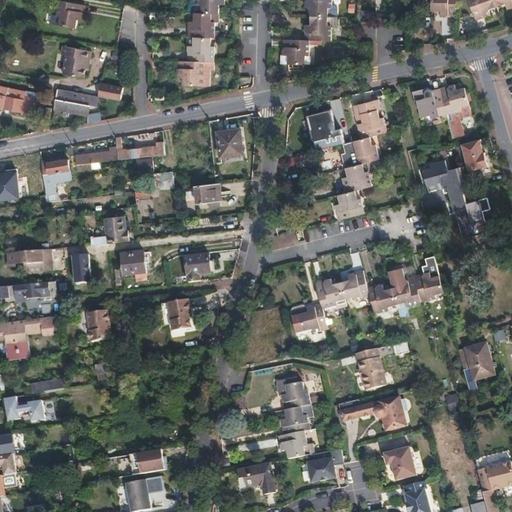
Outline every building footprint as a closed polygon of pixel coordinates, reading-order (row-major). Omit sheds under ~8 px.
[(80,5),(59,0),(56,16),(50,15),(49,25),(75,30),(76,20),(82,21),(84,13),(78,12),(80,5)] [(192,7),(192,16),(217,17),(217,7),(223,7),(223,0),(196,0),(196,7),(192,7)] [(307,8),(307,17),(325,18),(325,7),(329,7),(329,0),(307,0),(305,0),(302,0),(302,1),(302,8),(307,8)] [(456,6),(456,0),(431,0),(431,2),(431,8),(431,11),(440,11),(440,17),(445,17),(448,14),(448,11),(456,12),(456,6)] [(467,0),(474,18),(481,15),(482,18),(485,20),(490,18),(489,12),(498,9),(494,0),(467,0)] [(511,0),(494,0),(498,9),(506,6),(508,12),(511,10),(511,0)] [(217,17),(192,16),(192,24),(186,24),(186,30),(188,32),(192,33),(192,40),(209,40),(212,40),(212,25),(217,25),(217,17)] [(307,41),(329,41),(329,25),(325,25),(325,18),(307,17),(307,25),(301,26),(301,31),(304,34),(307,34),(307,41)] [(209,40),(192,40),(191,48),(185,47),(185,56),(191,56),(191,63),(203,63),(212,63),(212,48),(209,48),(209,40)] [(282,46),(280,49),(280,54),(278,54),(278,63),(302,63),(302,54),(306,54),(307,41),(301,41),(286,41),(286,46),(282,46)] [(87,60),(90,60),(92,52),(63,47),(61,55),(67,56),(63,74),(84,78),(86,69),(87,60)] [(177,70),(175,73),(175,79),(181,79),(181,87),(198,88),(198,79),(202,79),(203,63),(191,63),(185,62),(181,62),(181,70),(177,70)] [(114,100),(122,101),(124,88),(102,84),(100,97),(102,97),(114,100)] [(449,92),(440,94),(446,115),(453,138),(466,134),(462,118),(474,115),(471,105),(466,88),(458,90),(456,84),(451,85),(449,89),(449,92)] [(451,85),(439,89),(440,94),(449,92),(449,89),(451,85)] [(421,101),(425,117),(433,114),(435,119),(446,115),(440,94),(436,96),(435,91),(435,90),(434,90),(433,89),(432,89),(431,89),(431,88),(416,92),(418,101),(421,101)] [(57,89),(54,109),(64,111),(69,112),(88,115),(89,105),(97,107),(99,97),(57,89)] [(6,96),(0,95),(0,106),(21,110),(20,117),(33,119),(37,95),(24,92),(23,99),(6,96)] [(380,97),(357,103),(359,113),(361,121),(356,122),(358,128),(361,130),(363,129),(365,137),(389,131),(384,115),(381,116),(378,108),(382,106),(380,97)] [(357,103),(352,105),(356,122),(361,121),(359,113),(357,103)] [(336,108),(309,115),(318,149),(345,142),(336,108)] [(245,154),(242,130),(219,132),(221,156),(245,154)] [(360,139),(353,141),(355,149),(350,151),(351,157),(354,158),(357,157),(359,165),(373,161),(380,159),(376,142),(373,143),(371,136),(365,137),(360,139)] [(479,139),(462,144),(469,171),(488,166),(484,152),(483,153),(479,139)] [(165,154),(164,141),(156,141),(156,145),(118,150),(119,159),(152,155),(165,154)] [(118,150),(117,146),(111,147),(111,150),(77,154),(78,164),(79,164),(93,162),(119,159),(118,150)] [(61,158),(41,162),(45,190),(56,187),(55,182),(73,179),(69,159),(62,161),(61,158)] [(141,175),(154,173),(152,158),(139,160),(141,175)] [(330,159),(321,162),(323,169),(332,167),(330,159)] [(354,166),(345,168),(347,175),(342,177),(344,182),(348,184),(350,184),(352,192),(356,191),(373,186),(369,173),(375,171),(373,161),(359,165),(354,166)] [(93,162),(79,164),(79,171),(94,170),(93,162)] [(433,169),(428,171),(433,187),(438,186),(439,190),(445,189),(446,185),(445,182),(452,180),(447,162),(432,166),(433,169)] [(16,171),(0,172),(0,200),(19,199),(16,171)] [(156,190),(174,188),(172,172),(154,174),(156,190)] [(454,187),(452,180),(445,182),(446,185),(445,189),(454,187)] [(227,197),(226,182),(217,183),(207,184),(209,199),(227,197)] [(348,184),(344,182),(346,193),(352,192),(350,184),(348,184)] [(45,190),(45,196),(57,193),(56,187),(45,190)] [(150,189),(135,192),(137,199),(152,196),(150,189)] [(345,218),(366,212),(362,197),(358,198),(356,191),(352,192),(346,193),(339,195),(341,203),(336,205),(337,210),(341,212),(343,211),(345,218)] [(209,203),(210,210),(221,207),(220,200),(209,203)] [(105,228),(124,226),(123,215),(104,217),(105,228)] [(125,230),(124,226),(105,228),(107,244),(122,242),(129,241),(128,229),(125,230)] [(51,263),(49,251),(8,255),(9,262),(10,265),(15,264),(24,264),(27,263),(28,272),(28,273),(40,272),(39,265),(51,263)] [(146,273),(144,252),(121,254),(124,276),(146,273)] [(186,257),(189,283),(200,281),(199,274),(211,274),(209,255),(186,257)] [(51,270),(51,263),(39,265),(40,272),(51,270)] [(397,303),(400,316),(410,314),(407,304),(422,300),(417,279),(410,281),(409,278),(406,276),(402,265),(387,268),(392,286),(397,303)] [(342,280),(346,298),(356,295),(356,298),(371,294),(365,274),(359,276),(358,272),(355,270),(350,272),(351,278),(342,280)] [(417,279),(422,300),(438,296),(437,292),(444,290),(442,281),(440,273),(433,276),(431,270),(426,271),(423,275),(424,278),(417,279)] [(415,274),(417,279),(424,278),(423,275),(426,271),(415,274)] [(339,299),(346,298),(342,280),(334,282),(332,276),(327,278),(325,281),(325,284),(319,286),(323,302),(324,306),(339,302),(339,299)] [(325,281),(327,278),(317,280),(319,286),(325,284),(325,281)] [(56,282),(0,287),(0,298),(5,298),(6,300),(17,299),(17,296),(25,296),(25,298),(41,297),(41,298),(57,296),(56,282)] [(389,305),(397,303),(392,286),(385,288),(383,282),(378,284),(376,286),(377,290),(371,292),(376,312),(390,308),(389,305)] [(192,317),(190,299),(162,302),(164,322),(172,325),(173,331),(192,328),(190,317),(192,317)] [(314,332),(329,328),(324,308),(317,310),(316,306),(313,305),(308,306),(309,312),(300,315),(301,317),(304,328),(305,330),(313,328),(314,332)] [(112,329),(109,310),(92,313),(91,309),(84,310),(83,314),(82,318),(82,321),(83,327),(84,330),(86,333),(88,337),(89,341),(110,338),(109,329),(112,329)] [(59,315),(51,316),(53,330),(62,328),(59,315)] [(4,323),(0,323),(0,340),(8,340),(9,353),(21,351),(19,335),(44,331),(53,330),(51,316),(4,323)] [(494,332),(496,342),(507,340),(505,330),(494,332)] [(409,352),(407,341),(393,344),(396,355),(409,352)] [(474,346),(459,350),(464,370),(471,368),(474,376),(475,381),(496,375),(488,342),(479,345),(479,347),(476,348),(475,346),(474,346)] [(381,356),(379,348),(361,352),(356,354),(358,362),(360,362),(366,389),(387,384),(380,357),(381,356)] [(21,351),(9,353),(10,361),(22,359),(21,351)] [(150,357),(139,358),(137,359),(139,374),(147,373),(146,365),(151,365),(150,357)] [(121,361),(110,363),(111,372),(111,374),(123,372),(121,361)] [(111,372),(110,363),(95,365),(96,374),(111,372)] [(109,382),(110,381),(112,381),(111,374),(111,372),(96,374),(97,384),(109,382)] [(71,386),(69,378),(38,382),(39,391),(70,386),(71,386)] [(283,394),(283,396),(310,391),(309,388),(306,389),(304,380),(288,384),(287,379),(279,381),(278,385),(280,394),(283,394)] [(62,389),(40,393),(43,410),(65,407),(62,389)] [(310,391),(283,396),(284,399),(288,401),(291,401),(292,408),(313,404),(310,391)] [(359,400),(339,405),(344,421),(376,413),(377,412),(378,414),(379,415),(380,417),(382,418),(385,418),(385,420),(388,430),(408,425),(401,397),(362,406),(360,400),(359,400)] [(284,399),(286,409),(292,408),(291,401),(288,401),(284,399)] [(286,409),(288,415),(288,418),(282,419),(283,425),(287,427),(289,426),(290,432),(312,428),(310,417),(316,416),(313,404),(292,408),(286,409)] [(288,450),(290,458),(311,454),(315,453),(313,442),(308,442),(305,430),(286,434),(285,434),(286,440),(283,441),(281,444),(283,451),(288,450)] [(0,454),(18,453),(16,435),(0,436),(0,454)] [(418,474),(411,446),(386,453),(389,464),(393,463),(397,479),(418,474)] [(335,465),(345,463),(342,448),(331,450),(333,458),(308,462),(312,482),(337,477),(335,465)] [(128,455),(131,475),(166,470),(165,462),(162,462),(161,458),(160,450),(128,455)] [(276,492),(271,461),(247,466),(239,467),(241,478),(246,477),(248,486),(261,483),(264,486),(266,494),(276,492)] [(486,500),(485,501),(487,511),(498,511),(493,490),(511,485),(511,462),(511,463),(511,461),(478,469),(486,500)] [(0,497),(1,497),(5,496),(4,488),(17,486),(15,473),(2,476),(0,475),(0,497)] [(131,511),(150,509),(145,480),(125,483),(129,511),(131,511)] [(426,480),(405,485),(410,501),(408,502),(410,511),(432,511),(428,497),(430,496),(426,480)] [(472,511),(487,511),(485,501),(471,504),(472,511)]
